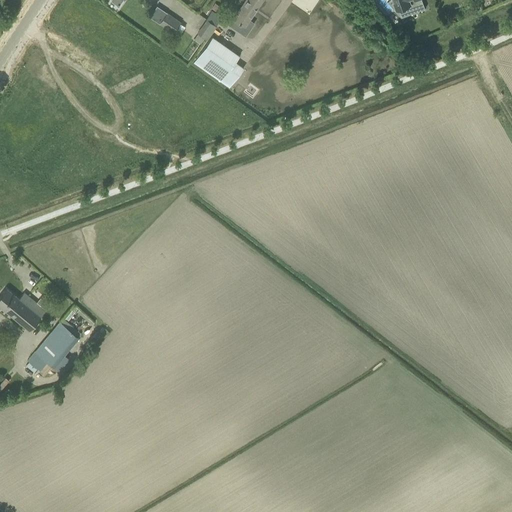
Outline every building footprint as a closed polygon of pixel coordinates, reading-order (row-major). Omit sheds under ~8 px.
[(245,0),(233,18),(244,26),(262,0),(245,0)] [(406,15),(425,8),(422,0),(389,0),(388,2),(395,10),(396,9),(403,6),(406,14),(406,15)] [(159,23),(173,32),(180,22),(166,13),(159,23)] [(200,35),(207,39),(216,26),(209,21),(200,35)] [(222,79),(230,85),(240,72),(231,66),(239,55),(212,36),(193,62),(221,81),(222,79)] [(53,49),(35,76),(53,88),(71,60),(53,49)] [(70,73),(91,82),(99,66),(78,56),(70,73)] [(31,298),(24,292),(19,298),(6,288),(0,294),(0,306),(2,308),(29,330),(45,310),(31,298)] [(27,359),(40,371),(48,362),(58,370),(69,359),(64,355),(78,337),(59,322),(34,351),(27,359)]
